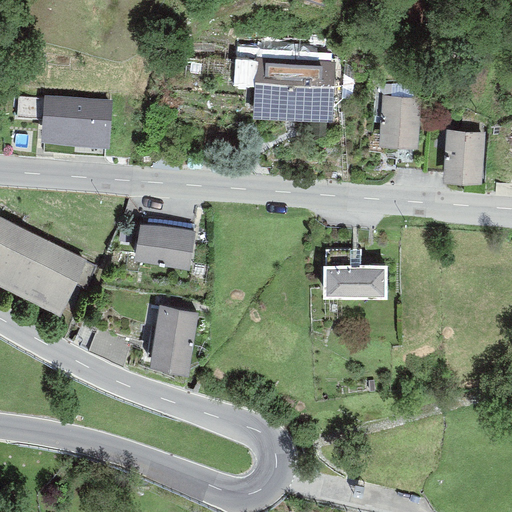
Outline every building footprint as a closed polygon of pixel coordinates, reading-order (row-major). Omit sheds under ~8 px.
[(421,20),(424,0),(396,0),(394,17),(421,20)] [(234,52),(233,78),(253,78),(253,52),(234,52)] [(334,57),(256,54),(253,111),(332,115),(334,57)] [(111,93),(44,87),(40,133),(107,139),(111,93)] [(420,92),(381,90),(378,138),(416,140),(420,92)] [(40,95),(19,93),(17,113),(39,115),(40,95)] [(486,126),(446,123),(443,172),(483,174),(486,126)] [(84,254),(0,213),(0,279),(57,307),(84,254)] [(195,225),(139,215),(133,249),(189,259),(195,225)] [(387,256),(323,255),(323,287),(387,288),(387,256)] [(198,304),(159,297),(149,354),(188,361),(198,304)]
